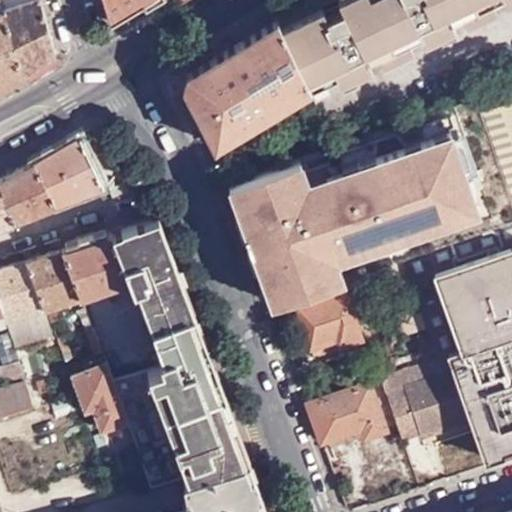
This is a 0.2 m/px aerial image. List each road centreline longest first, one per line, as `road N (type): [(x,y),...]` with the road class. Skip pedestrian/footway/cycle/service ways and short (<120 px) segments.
road 1 (primary): [(122,61),(186,177),(306,511)]
road 2 (residential): [(0,244),(134,198)]
road 3 (residential): [(511,474),(397,511)]
